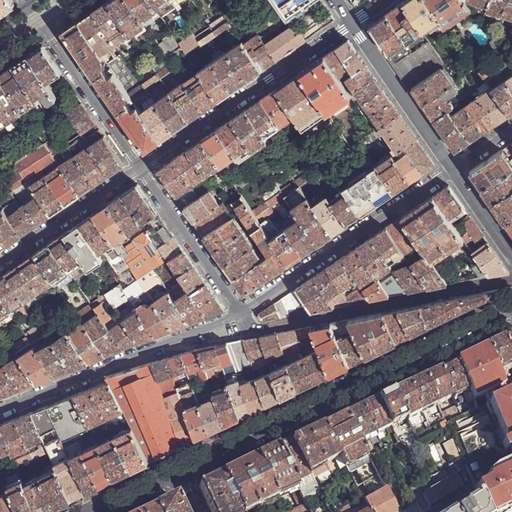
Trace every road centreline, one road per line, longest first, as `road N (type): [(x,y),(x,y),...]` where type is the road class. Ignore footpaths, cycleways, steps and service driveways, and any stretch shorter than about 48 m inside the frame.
road 1 (secondary): [(511,308),(179,473)]
road 2 (residential): [(241,315),(453,166)]
road 3 (residential): [(0,410),(241,315)]
road 4 (residential): [(352,23),(140,166)]
road 5 (residential): [(511,280),(262,328)]
road 6 (residential): [(140,166),(25,0)]
road 7 (residential): [(241,315),(140,166)]
road 8 (residential): [(352,23),(453,166)]
road 9 (residential): [(140,166),(0,262)]
